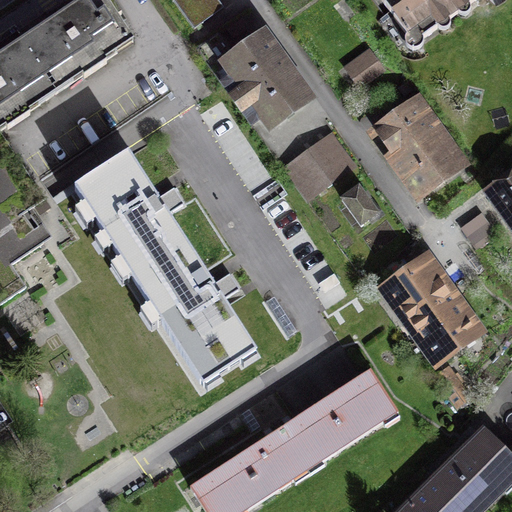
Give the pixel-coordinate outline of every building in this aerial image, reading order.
[(72,0),(18,37),(17,37),(58,99),(59,98),(138,46),(107,0),(72,0)] [(211,0),(189,0),(179,7),(193,27),(219,9),(211,0)] [(381,0),(407,36),(423,39),(476,0),(381,0)] [(309,101),(265,39),(236,60),(218,36),(198,50),(252,126),(264,117),(272,128),(309,101)] [(8,130),(58,99),(17,37),(0,48),(0,132),(6,128),(8,130)] [(382,70),(372,56),(350,72),(360,87),(382,70)] [(431,129),(415,106),(378,132),(423,194),(459,168),(435,134),(440,130),(436,125),(431,129)] [(0,230),(22,216),(46,200),(0,132),(0,230)] [(353,168),(332,140),(288,172),(308,200),(353,168)] [(137,295),(195,258),(128,155),(71,192),(137,295)] [(511,177),(489,194),(511,226),(511,177)] [(359,188),(343,200),(361,227),(378,215),(359,188)] [(22,216),(0,230),(0,307),(0,308),(21,295),(6,273),(44,249),(22,216)] [(486,229),(470,241),(476,249),(492,238),(486,229)] [(195,258),(137,295),(198,389),(255,352),(195,258)] [(410,323),(450,294),(424,259),(384,288),(410,323)] [(450,294),(410,323),(440,364),(480,335),(450,294)] [(461,360),(437,377),(458,406),(482,390),(461,360)] [(369,369),(189,487),(206,511),(241,511),(396,411),(369,369)] [(481,511),(511,481),(511,459),(484,432),(403,511),(481,511)]
